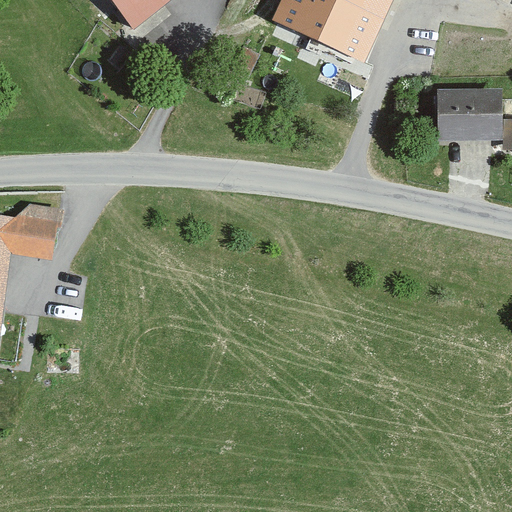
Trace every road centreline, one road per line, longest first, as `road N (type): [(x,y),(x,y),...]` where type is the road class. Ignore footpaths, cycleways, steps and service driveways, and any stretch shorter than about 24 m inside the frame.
road 1 (tertiary): [(0,173),(80,167),(238,174),(511,223)]
road 2 (unknown): [(153,168),(165,89),(189,35)]
